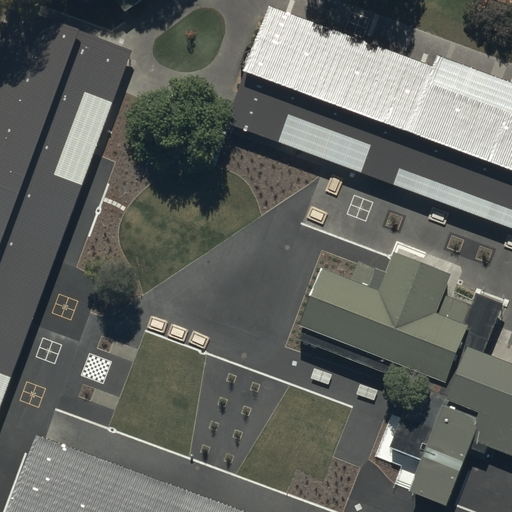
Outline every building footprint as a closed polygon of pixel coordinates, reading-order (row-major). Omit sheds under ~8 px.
[(118,0),(125,9),(138,0),(118,0)] [(511,99),(270,9),(228,123),(511,228),(511,99)] [(0,57),(0,401),(130,53),(17,11),(0,57)] [(324,273),(301,332),(445,388),(468,329),(436,316),(451,277),(392,254),(376,293),(324,273)] [(480,416),(471,440),(511,455),(511,370),(469,354),(449,404),(480,416)] [(238,511),(43,440),(16,511),(238,511)]
